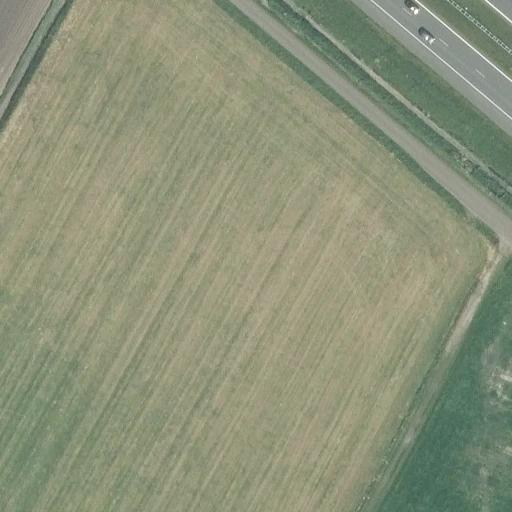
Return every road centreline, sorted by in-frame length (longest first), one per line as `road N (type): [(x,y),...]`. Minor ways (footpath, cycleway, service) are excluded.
road 1 (unclassified): [(511,236),(233,0)]
road 2 (track): [(363,511),(503,229)]
road 3 (motorway): [(384,0),(511,107)]
